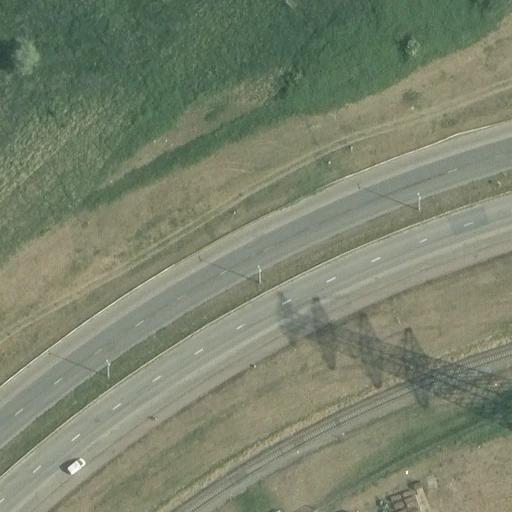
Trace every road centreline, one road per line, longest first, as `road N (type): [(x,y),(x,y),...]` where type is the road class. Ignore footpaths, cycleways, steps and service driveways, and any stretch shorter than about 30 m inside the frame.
road 1 (primary): [(0,501),(116,404),(246,322),(381,256),(511,209)]
road 2 (primary): [(511,151),(274,243),(174,298),(0,425)]
